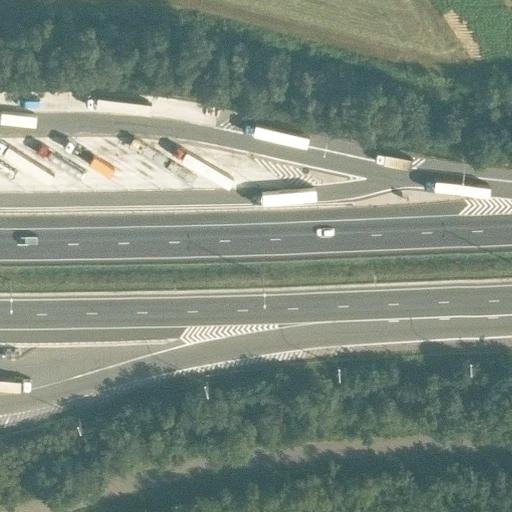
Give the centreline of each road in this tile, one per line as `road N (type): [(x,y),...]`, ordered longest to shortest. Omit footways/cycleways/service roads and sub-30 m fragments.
road 1 (unclassified): [(511,433),(212,457),(5,511)]
road 2 (motorway): [(511,209),(0,225)]
road 3 (motorway): [(0,293),(409,285)]
road 4 (motorway): [(53,378),(409,285)]
